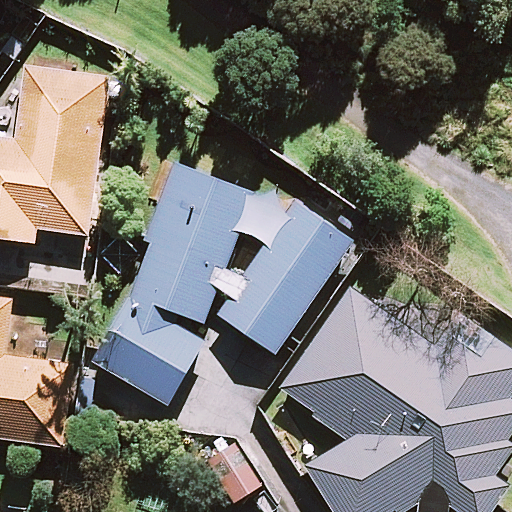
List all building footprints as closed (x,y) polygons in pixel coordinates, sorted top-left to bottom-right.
[(0,80),(10,65),(0,58),(0,80)] [(0,141),(0,241),(46,248),(48,234),(98,241),(118,81),(36,71),(27,145),(0,141)] [(160,248),(140,301),(185,327),(188,319),(214,329),(263,197),(183,167),(156,241),(154,245),(160,248)] [(228,319),(286,359),(364,246),(305,206),(228,319)] [(458,511),(459,510),(462,511),(504,511),(511,501),(511,483),(506,480),(511,471),(511,346),(469,316),(445,350),(360,291),(289,392),(325,417),(322,422),(355,444),(315,469),(341,511),(422,511),(427,509),(426,511),(458,511)] [(0,441),(73,451),(84,369),(16,359),(24,303),(0,300),(0,441)] [(140,301),(103,366),(178,409),(216,344),(185,327),(140,301)] [(261,485),(236,448),(209,466),(234,503),(261,485)]
